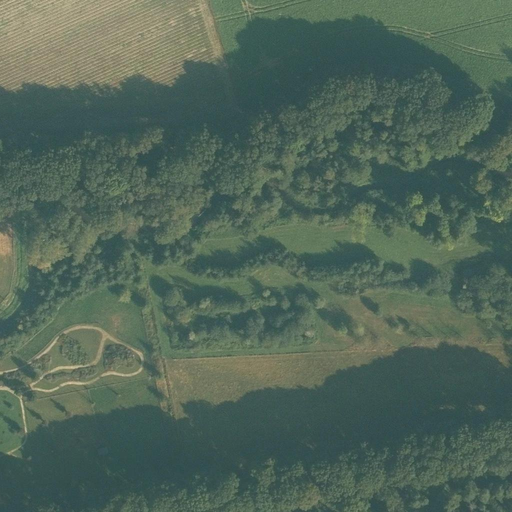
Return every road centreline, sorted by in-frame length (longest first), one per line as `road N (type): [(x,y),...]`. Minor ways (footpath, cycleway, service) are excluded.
road 1 (track): [(511,97),(494,98),(384,59),(352,62),(229,123),(0,134)]
road 2 (track): [(152,511),(511,437)]
